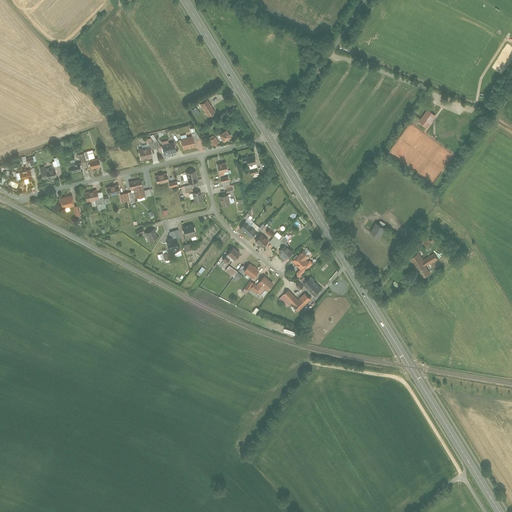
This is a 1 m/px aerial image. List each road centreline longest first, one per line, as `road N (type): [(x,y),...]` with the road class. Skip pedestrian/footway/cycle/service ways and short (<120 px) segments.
road 1 (primary): [(270,138),(499,511)]
road 2 (residential): [(201,155),(18,198),(0,188)]
road 3 (track): [(461,478),(403,380),(310,363)]
road 4 (residential): [(366,0),(270,138)]
road 5 (primary): [(184,0),(270,138)]
